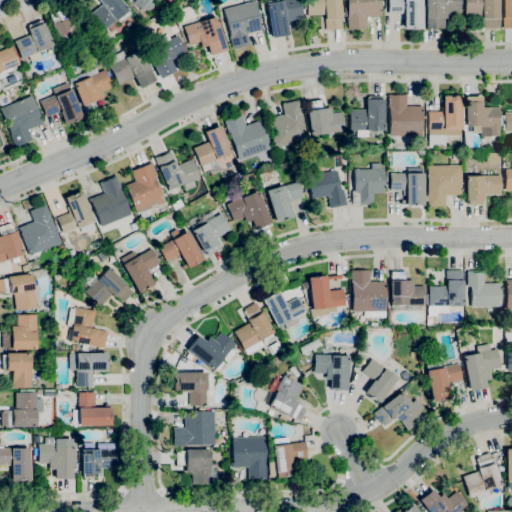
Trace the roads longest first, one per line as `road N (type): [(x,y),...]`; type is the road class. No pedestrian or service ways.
road 1 (residential): [(511,236),(307,244),(265,259),(163,321),(142,364),(141,511)]
road 2 (residential): [(511,59),(271,67),(0,186)]
road 3 (residential): [(511,414),(461,427),(341,505),(103,511)]
